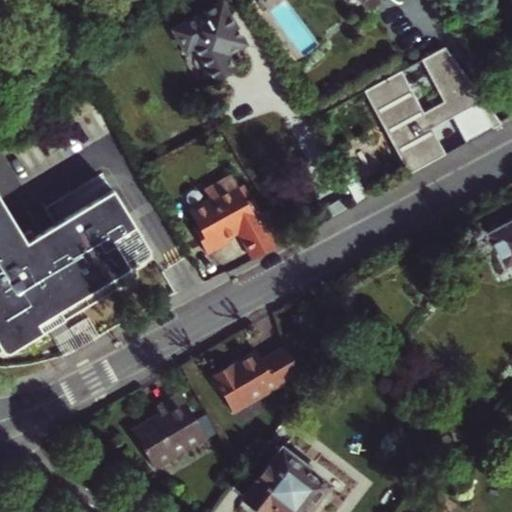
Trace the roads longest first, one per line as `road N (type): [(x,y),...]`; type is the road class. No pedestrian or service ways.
road 1 (tertiary): [(44,403),(511,155)]
road 2 (unknown): [(372,231),(283,175),(256,143),(229,77)]
road 3 (residential): [(1,425),(105,511)]
